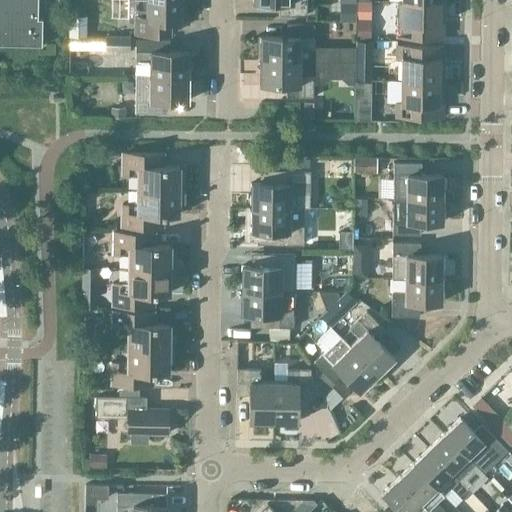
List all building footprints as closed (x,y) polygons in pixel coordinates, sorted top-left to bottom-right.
[(0,0),(0,44),(42,46),(42,18),(38,17),(38,0),(0,0)] [(184,21),(184,0),(126,0),(126,21),(134,21),(134,33),(167,33),(167,21),(180,21),(184,21)] [(252,0),(253,1),(279,1),(279,14),(306,14),(305,0),(252,0)] [(444,1),(404,0),(401,0),(402,22),(396,22),(396,36),(443,37),(444,1)] [(339,3),(339,21),(355,21),(355,18),(355,3),(339,3)] [(70,15),(70,35),(84,36),(84,15),(70,15)] [(355,39),(369,39),(370,18),(355,18),(355,21),(355,39)] [(260,35),(260,59),(299,60),(299,61),(313,61),(313,24),(287,23),(286,36),(260,35)] [(105,35),(105,51),(129,51),(129,35),(105,35)] [(149,62),(149,75),(188,75),(188,51),(163,51),(163,39),(135,38),(135,62),(149,62)] [(372,39),(369,39),(355,39),(355,60),(372,60),(372,39)] [(401,80),(443,81),(443,45),(396,44),(396,58),(401,58),(401,80)] [(338,61),(355,61),(355,46),(338,46),(338,61)] [(299,60),(260,59),(259,84),(286,84),(286,97),(312,97),(313,61),(299,61),(299,60)] [(341,61),(341,77),(347,83),(355,83),(355,61),(341,61)] [(149,75),(135,74),(135,112),(162,112),(162,100),(187,100),(188,75),(149,75)] [(443,81),(401,80),(400,102),(395,102),(395,116),(442,117),(443,81)] [(370,120),(370,82),(355,82),(355,119),(370,120)] [(110,107),(110,117),(124,117),(124,107),(110,107)] [(98,163),(99,150),(84,150),(84,163),(98,163)] [(137,189),(182,189),(182,175),(178,175),(178,165),(163,165),(163,152),(122,152),(122,174),(137,175),(137,189)] [(293,165),(309,165),(309,156),(293,156),(293,165)] [(376,172),(376,157),(353,157),(353,171),(376,172)] [(406,197),(441,198),(441,174),(420,174),(421,162),(393,161),(392,198),(396,198),(406,198),(406,197)] [(250,182),(250,206),(290,207),(290,206),(290,193),(309,193),(309,170),(277,170),(277,183),(250,182)] [(182,189),(137,189),(137,203),(121,203),(121,226),(162,226),(162,214),(178,214),(178,204),(182,204),(182,189)] [(391,197),(369,197),(369,222),(391,223),(391,197)] [(406,197),(406,198),(396,198),(396,211),(392,211),(392,233),(420,233),(420,222),(441,222),(441,198),(406,197)] [(366,216),(367,198),(353,198),(353,216),(366,216)] [(290,207),(250,206),(250,230),(276,230),(276,243),(303,244),(303,206),(290,206),(290,207)] [(338,230),(338,249),(351,249),(351,244),(351,230),(338,230)] [(128,268),(173,268),(173,254),(169,254),(169,244),(154,244),(154,231),(113,231),(113,253),(128,254),(128,268)] [(405,277),(440,278),(440,254),(419,254),(420,242),(392,241),(391,278),(405,278),(405,277)] [(351,256),(360,256),(368,251),(368,244),(351,244),(351,249),(351,256)] [(241,289),(294,289),(294,253),(268,253),(268,265),(241,265),(241,289)] [(318,285),(318,259),(303,259),(303,285),(318,285)] [(173,268),(128,268),(128,282),(112,282),(112,305),(153,305),(153,292),(169,293),(169,283),(173,283),(173,268)] [(405,277),(405,278),(405,291),(391,291),(391,315),(419,316),(419,301),(440,302),(440,278),(405,277)] [(294,289),(241,289),(240,313),(267,313),(267,326),(293,326),(294,289)] [(80,291),(80,307),(96,307),(97,291),(80,291)] [(346,291),(339,297),(350,308),(357,301),(346,291)] [(78,309),(78,317),(80,317),(81,317),(90,317),(90,309),(80,309),(78,309)] [(127,347),(172,347),(172,333),(168,333),(168,323),(153,323),(153,310),(112,310),(112,332),(127,333),(127,347)] [(349,345),(348,345),(376,373),(393,357),(375,338),(384,329),(365,310),(349,326),(358,336),(349,345)] [(359,390),(376,373),(348,345),(349,345),(340,335),(339,335),(313,361),(331,380),(341,371),(359,390)] [(172,347),(127,347),(127,361),(111,361),(111,384),(152,384),(152,371),(168,372),(168,362),(171,362),(172,347)] [(273,421),(273,381),(260,381),(260,368),(237,367),(236,394),(249,394),(249,420),(273,421)] [(287,381),(273,381),(273,421),(297,421),(297,395),(310,395),(310,368),(287,368),(287,381)] [(341,397),(331,386),(323,393),(328,409),(341,397)] [(147,433),(167,433),(167,408),(145,408),(145,396),(95,395),(95,416),(127,417),(127,432),(130,432),(130,442),(147,442),(147,433)] [(480,396),(471,405),(482,417),(492,408),(480,396)] [(466,456),(467,456),(474,464),(483,472),(506,449),(481,423),(473,431),(459,417),(443,432),(466,456)] [(495,430),(509,445),(511,442),(511,430),(504,421),(495,430)] [(443,432),(428,447),(458,479),(459,479),(474,464),(467,456),(466,456),(443,432)] [(458,479),(428,447),(412,462),(443,494),(451,487),(459,495),(467,487),(459,479),(458,479)] [(105,467),(105,453),(89,453),(89,467),(105,467)] [(412,462),(397,477),(427,509),(427,510),(429,511),(445,511),(435,501),(443,494),(412,462)] [(427,509),(397,477),(381,493),(399,511),(424,511),(427,510),(427,509)] [(84,483),(84,496),(107,496),(108,484),(85,483),(84,483)] [(165,511),(166,504),(158,504),(158,492),(116,491),(116,505),(132,505),(131,511),(165,511)] [(368,511),(371,509),(359,497),(352,504),(359,511),(368,511)] [(301,499),(293,507),(296,511),(307,511),(316,503),(312,499),(301,499)] [(321,499),(333,511),(337,511),(347,503),(343,499),(321,499)] [(511,511),(502,502),(492,511),(511,511)] [(275,511),(266,503),(256,511),(275,511)]
